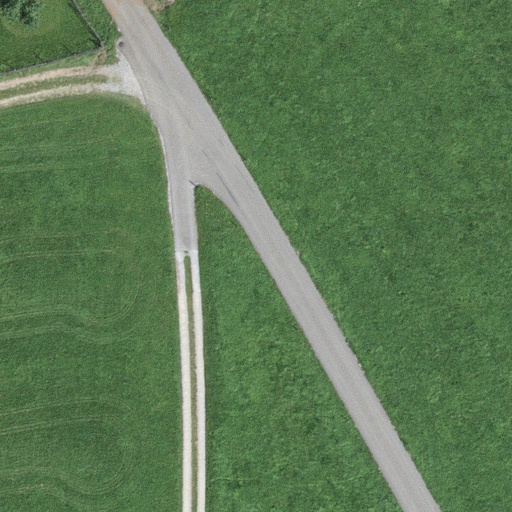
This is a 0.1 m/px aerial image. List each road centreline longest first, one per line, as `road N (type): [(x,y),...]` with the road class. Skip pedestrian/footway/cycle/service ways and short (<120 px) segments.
road 1 (residential): [(119,0),(177,104),(227,168),(422,511)]
road 2 (track): [(177,104),(191,332),(189,511)]
road 3 (track): [(0,101),(158,67)]
